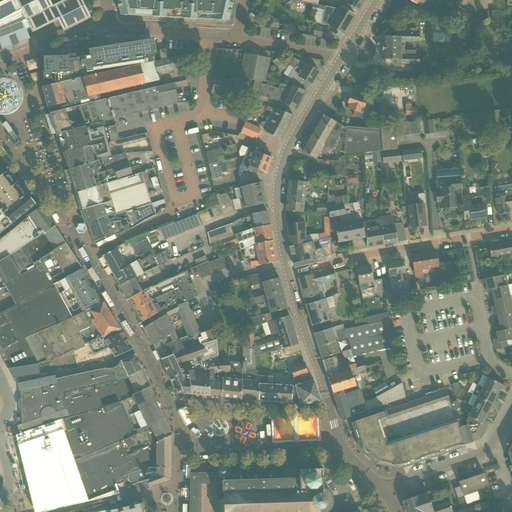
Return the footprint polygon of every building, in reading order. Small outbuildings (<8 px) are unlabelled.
[(26,30),(30,28),(32,32),(35,31),(36,31),(36,30),(45,26),(46,26),(45,26),(55,21),(58,19),(64,31),(67,29),(67,30),(67,29),(76,25),(77,25),(77,24),(86,20),(87,20),(87,19),(90,18),(80,0),(66,0),(50,8),(45,0),(0,0),(0,50),(29,39),(26,30)] [(238,0),(110,0),(115,18),(116,19),(116,20),(117,21),(118,22),(118,23),(119,24),(121,24),(122,25),(123,25),(124,25),(134,26),(135,26),(135,21),(233,27),(238,0)] [(334,0),(344,2),(358,11),(364,0),(334,0)] [(324,12),(322,25),(329,26),(344,35),(355,16),(340,7),(339,10),(325,7),(324,12)] [(503,22),(502,17),(502,11),(491,11),(492,22),(503,22)] [(471,15),(459,12),(457,20),(468,23),(471,15)] [(281,22),(271,20),(270,27),(280,29),(281,22)] [(327,30),(314,27),(312,35),(326,38),(327,30)] [(404,42),(406,42),(419,42),(420,33),(417,33),(410,33),(405,33),(400,33),(400,36),(382,37),(382,38),(382,46),(382,51),(382,59),(382,60),(392,59),(392,64),(395,67),(398,67),(401,65),(419,65),(419,55),(404,56),(404,42)] [(45,57),(41,58),(41,67),(41,72),(42,87),(94,75),(105,72),(104,67),(106,66),(107,72),(113,71),(112,65),(144,60),(144,59),(149,59),(150,62),(154,61),(154,58),(153,52),(153,51),(151,51),(150,45),(152,45),(151,39),(123,44),(123,46),(116,47),(116,45),(103,47),(104,49),(102,49),(101,48),(88,50),(89,52),(83,53),(83,55),(57,57),(53,57),(48,57),(45,57)] [(265,82),(269,59),(244,54),(239,78),(254,80),(262,81),(265,82)] [(170,59),(167,59),(155,62),(155,61),(105,72),(94,75),(42,87),(47,107),(73,101),(83,99),(82,94),(87,93),(88,97),(101,94),(102,94),(108,93),(109,93),(109,92),(114,91),(115,91),(121,90),(122,90),(122,89),(127,88),(129,88),(134,87),(135,87),(135,86),(156,82),(159,81),(158,74),(180,68),(178,57),(170,59)] [(29,70),(38,67),(35,58),(26,61),(29,70)] [(281,58),(274,64),(279,70),(286,64),(281,58)] [(300,78),(311,85),(312,83),(314,83),(316,80),(315,78),(319,72),(306,64),(305,66),(294,58),(289,66),(294,68),(288,78),(297,83),(300,78)] [(452,73),(456,77),(460,73),(456,69),(452,73)] [(7,76),(8,85),(27,82),(26,73),(7,76)] [(238,100),(242,83),(215,77),(211,93),(238,100)] [(259,93),(258,95),(281,102),(296,110),(297,108),(304,94),(306,92),(305,91),(290,86),(280,84),(278,89),(261,84),(259,93)] [(158,94),(156,88),(156,87),(95,102),(49,113),(56,134),(57,134),(63,132),(64,132),(80,128),(80,127),(97,123),(114,119),(142,112),(179,104),(176,90),(158,94)] [(34,112),(31,90),(19,92),(23,114),(34,112)] [(348,104),(347,108),(347,109),(354,111),(353,116),(366,121),(369,114),(370,114),(374,102),(373,100),(368,98),(366,100),(350,95),(350,96),(347,97),(346,100),(347,102),(347,104),(348,104)] [(379,104),(375,116),(379,117),(380,127),(384,128),(394,126),(394,125),(390,125),(390,120),(384,118),(388,107),(379,104)] [(265,132),(280,140),(281,139),(292,116),(293,116),(275,108),(267,107),(266,110),(269,112),(266,120),(264,123),(262,122),(260,125),(267,129),(265,132)] [(417,107),(411,108),(411,112),(405,112),(406,115),(417,115),(417,107)] [(303,151),(302,152),(314,159),(311,164),(326,173),(347,177),(345,157),(345,155),(364,153),(371,152),(397,150),(397,139),(404,139),(404,137),(402,124),(399,124),(399,126),(394,126),(384,128),(380,127),(381,130),(378,130),(372,129),(342,127),(342,126),(323,115),(323,116),(319,122),(319,123),(315,129),(314,129),(310,136),(311,136),(311,137),(310,137),(311,137),(303,151)] [(18,124),(24,143),(44,137),(38,118),(18,124)] [(432,120),(419,122),(420,134),(424,134),(424,135),(434,133),(432,120)] [(98,161),(112,157),(103,122),(80,127),(80,128),(64,132),(63,132),(57,134),(63,152),(62,152),(69,169),(85,164),(98,160),(98,161)] [(261,129),(245,123),(240,133),(256,140),(261,129)] [(111,142),(119,140),(115,126),(107,128),(111,142)] [(511,135),(500,137),(500,141),(509,140),(510,146),(511,146),(511,135)] [(488,139),(488,138),(477,139),(478,145),(479,151),(489,150),(489,147),(488,142),(488,139)] [(265,151),(264,150),(257,147),(256,149),(248,146),(244,156),(269,166),(272,158),(268,156),(269,154),(265,152),(265,151)] [(421,148),(407,150),(409,160),(422,159),(421,148)] [(218,162),(224,161),(223,155),(220,156),(218,149),(205,152),(208,165),(218,162)] [(69,169),(73,181),(92,176),(90,172),(97,170),(98,170),(100,169),(100,167),(127,159),(126,154),(115,156),(99,160),(98,161),(98,160),(85,164),(69,169)] [(244,156),(242,161),(240,166),(248,169),(247,170),(249,171),(249,172),(251,172),(256,174),(256,173),(261,174),(262,172),(266,173),(269,166),(244,156)] [(98,173),(98,170),(97,170),(90,172),(92,176),(73,181),(77,192),(96,187),(96,188),(113,182),(113,180),(131,174),(133,175),(141,172),(140,165),(130,167),(129,161),(113,165),(114,169),(109,170),(98,173)] [(215,179),(222,177),(218,162),(208,165),(211,176),(215,179)] [(0,233),(36,204),(27,193),(26,194),(17,183),(16,182),(15,183),(6,172),(6,171),(4,173),(0,167),(0,233)] [(115,215),(122,213),(127,211),(133,209),(150,204),(146,192),(141,174),(113,182),(96,188),(96,187),(77,192),(82,209),(87,222),(87,223),(114,213),(115,215)] [(460,177),(458,177),(436,178),(437,191),(436,191),(437,202),(438,202),(439,209),(447,208),(448,209),(453,209),(454,208),(456,207),(456,203),(461,203),(462,203),(462,195),(461,189),(460,177)] [(511,208),(511,179),(511,180),(511,184),(494,188),(496,197),(495,198),(498,215),(509,213),(508,209),(511,208)] [(306,183),(289,181),(288,189),(288,190),(286,210),(286,209),(286,210),(303,212),(306,183)] [(241,187),(243,198),(263,193),(260,182),(241,187)] [(469,194),(462,195),(462,203),(461,203),(464,220),(470,219),(471,220),(486,218),(483,203),(491,202),(491,186),(481,188),(482,197),(470,199),(469,194)] [(228,193),(222,195),(227,208),(233,206),(229,194),(228,193)] [(246,208),(265,204),(263,193),(243,198),(246,208)] [(407,206),(410,228),(426,226),(424,206),(426,205),(424,193),(417,194),(419,204),(407,206)] [(222,195),(216,197),(219,205),(221,210),(227,208),(222,195)] [(328,199),(329,207),(328,207),(329,218),(340,216),(341,224),(335,225),(338,242),(340,242),(340,243),(346,242),(346,241),(352,240),(346,211),(345,205),(343,205),(342,196),(334,197),(334,195),(329,196),(328,199)] [(133,209),(127,211),(122,213),(115,215),(114,213),(87,223),(93,240),(94,242),(98,249),(113,242),(141,223),(140,221),(147,219),(147,220),(155,215),(152,204),(150,205),(150,204),(133,209)] [(316,213),(327,212),(327,204),(316,205),(316,213)] [(348,204),(345,205),(346,211),(352,240),(357,239),(357,240),(363,239),(363,238),(365,237),(363,229),(366,229),(366,222),(362,223),(361,220),(360,212),(354,213),(353,208),(352,204),(348,204)] [(0,260),(55,227),(54,227),(55,227),(49,218),(41,207),(28,216),(28,217),(0,239),(0,260)] [(232,224),(207,233),(210,244),(221,240),(250,229),(269,226),(267,211),(266,211),(256,213),(241,218),(241,219),(232,224)] [(197,214),(191,216),(196,227),(201,225),(197,214)] [(392,215),(379,218),(380,219),(379,227),(383,245),(396,243),(397,243),(397,242),(399,242),(397,232),(403,230),(402,223),(396,224),(393,224),(392,215)] [(191,216),(186,218),(190,229),(196,227),(191,216)] [(186,218),(180,220),(185,232),(190,229),(186,218)] [(380,219),(366,222),(366,229),(367,248),(368,248),(383,245),(379,227),(380,219)] [(180,220),(175,222),(180,234),(185,232),(180,220)] [(175,222),(170,225),(175,236),(180,234),(175,222)] [(289,247),(322,239),(322,234),(314,235),(313,234),(305,235),(304,223),(287,224),(287,225),(289,245),(289,247)] [(170,225),(165,227),(169,238),(175,236),(170,225)] [(250,229),(221,240),(224,248),(224,249),(238,244),(240,250),(243,249),(250,246),(252,245),(255,244),(272,241),(269,226),(250,229)] [(65,243),(55,227),(0,260),(0,276),(3,283),(28,272),(27,269),(65,243)] [(164,227),(159,229),(164,240),(169,238),(165,227),(164,227)] [(159,229),(154,231),(159,242),(164,240),(159,229)] [(102,256),(107,265),(113,275),(140,259),(141,260),(153,254),(152,253),(154,253),(152,248),(150,245),(159,242),(154,231),(145,235),(128,241),(124,243),(125,243),(103,256),(102,256)] [(324,260),(324,257),(331,255),(330,238),(322,239),(289,247),(289,248),(292,259),(294,266),(296,267),(324,260)] [(511,253),(511,240),(510,241),(510,243),(503,245),(504,254),(511,253)] [(250,246),(243,249),(245,260),(249,259),(250,263),(250,266),(259,265),(259,266),(262,265),(265,264),(276,262),(272,241),(255,244),(252,245),(250,246)] [(27,269),(28,272),(3,283),(12,300),(15,305),(0,313),(0,352),(2,356),(3,360),(4,361),(6,365),(8,368),(38,364),(37,361),(25,339),(72,319),(84,312),(83,311),(93,306),(101,302),(99,297),(97,295),(94,288),(93,287),(92,288),(88,279),(89,279),(88,278),(83,270),(84,269),(83,268),(82,269),(79,264),(78,263),(76,259),(75,258),(73,254),(67,246),(65,243),(27,269)] [(495,244),(488,245),(490,257),(504,254),(503,245),(495,246),(495,244)] [(412,255),(411,255),(412,258),(414,271),(415,271),(416,278),(423,277),(423,274),(422,270),(433,268),(434,272),(438,271),(438,267),(436,253),(435,251),(434,251),(412,255)] [(140,259),(113,275),(120,287),(136,277),(143,273),(158,267),(157,266),(167,262),(163,252),(153,256),(153,254),(141,260),(140,259)] [(205,256),(194,261),(197,266),(198,265),(202,264),(207,261),(205,256)] [(223,257),(216,260),(220,270),(227,267),(223,257)] [(216,260),(209,263),(214,273),(220,270),(216,260)] [(390,278),(382,279),(385,294),(387,305),(389,304),(393,303),(395,303),(393,293),(392,289),(391,283),(398,282),(401,281),(405,281),(404,274),(405,274),(402,260),(387,263),(390,278)] [(207,261),(202,264),(208,276),(214,273),(209,263),(208,261),(207,261)] [(197,266),(196,266),(201,278),(208,276),(202,264),(198,265),(197,266)] [(370,266),(356,269),(360,290),(373,288),(374,294),(384,292),(384,294),(385,294),(382,279),(373,281),(370,266)] [(136,277),(120,287),(127,300),(146,289),(152,286),(148,279),(161,273),(158,267),(143,273),(136,277)] [(298,280),(304,300),(309,299),(319,295),(319,294),(323,293),(326,292),(323,283),(335,279),(334,273),(333,269),(313,275),(313,274),(299,278),(298,280)] [(184,272),(173,277),(179,289),(189,284),(184,272)] [(261,273),(246,277),(248,287),(262,283),(265,295),(282,290),(280,283),(279,280),(279,278),(263,282),(262,280),(260,274),(261,274),(261,273)] [(439,274),(441,285),(450,284),(448,273),(439,274)] [(500,276),(480,280),(481,285),(485,284),(486,290),(502,286),(507,285),(508,285),(506,275),(500,276)] [(146,289),(127,300),(134,312),(140,323),(160,312),(164,310),(174,305),(174,306),(176,306),(180,305),(185,302),(179,289),(173,277),(169,279),(152,286),(146,289)] [(189,284),(179,289),(185,302),(187,301),(198,296),(192,283),(189,284)] [(502,286),(486,290),(487,294),(492,293),(493,300),(509,296),(511,296),(511,295),(511,284),(508,285),(507,285),(502,286)] [(265,295),(251,299),(253,306),(265,302),(266,306),(268,306),(270,313),(287,308),(282,290),(265,295)] [(495,306),(490,307),(491,311),(511,307),(509,296),(493,300),(495,306)] [(312,326),(329,321),(327,314),(329,313),(325,299),(305,305),(312,326)] [(37,361),(45,357),(46,360),(53,358),(53,359),(85,344),(87,343),(90,348),(104,340),(120,330),(103,302),(102,301),(101,302),(93,306),(83,311),(84,312),(72,319),(25,339),(37,361)] [(160,312),(140,323),(143,328),(153,345),(169,336),(169,335),(175,332),(171,324),(180,320),(187,336),(188,336),(189,339),(200,334),(185,302),(180,305),(176,306),(174,306),(174,305),(164,310),(160,312)] [(511,308),(511,307),(491,311),(492,315),(497,314),(498,321),(511,317),(511,308)] [(256,317),(251,318),(253,327),(261,324),(289,316),(289,315),(287,308),(270,313),(256,317)] [(289,316),(261,324),(265,336),(270,335),(271,336),(278,334),(279,335),(294,330),(289,316)] [(499,327),(495,328),(496,332),(511,329),(511,328),(511,317),(498,321),(499,327)] [(365,319),(354,321),(355,327),(355,328),(366,325),(365,319)] [(355,328),(344,330),(345,332),(347,338),(351,349),(353,356),(362,354),(394,347),(389,320),(378,323),(367,325),(366,325),(355,328)] [(315,333),(314,333),(318,347),(335,342),(335,341),(347,338),(345,332),(333,336),(331,328),(315,333)] [(497,339),(493,340),(494,344),(506,341),(511,340),(511,339),(511,329),(496,332),(497,339)] [(133,349),(120,330),(104,340),(90,348),(93,355),(108,348),(115,357),(133,349)] [(169,336),(153,345),(154,346),(154,347),(155,348),(155,349),(156,349),(155,349),(156,351),(160,359),(161,359),(194,347),(208,342),(216,340),(213,330),(205,333),(200,334),(189,339),(188,336),(187,336),(178,339),(175,332),(169,335),(169,336)] [(255,343),(254,344),(254,348),(254,354),(267,353),(275,351),(283,349),(298,344),(298,343),(297,342),(294,333),(294,332),(294,330),(279,335),(262,341),(255,343)] [(254,332),(245,333),(246,344),(246,348),(254,348),(254,344),(254,337),(254,332)] [(161,359),(160,360),(161,361),(168,376),(169,378),(174,389),(175,390),(175,389),(182,393),(182,394),(183,394),(186,394),(188,395),(190,395),(191,395),(191,394),(187,366),(208,359),(217,356),(218,356),(216,340),(208,342),(194,347),(161,359)] [(506,341),(494,344),(495,350),(507,347),(506,341)] [(335,342),(318,347),(321,359),(322,359),(339,354),(335,342)] [(298,344),(283,349),(285,356),(300,351),(298,344)] [(242,380),(241,400),(258,401),(257,381),(257,376),(257,372),(255,372),(254,354),(254,348),(246,348),(243,348),(242,362),(242,363),(242,380)] [(351,349),(341,352),(343,359),(353,356),(351,349)] [(106,368),(105,368),(112,382),(118,381),(142,370),(135,354),(120,361),(119,362),(119,364),(118,365),(117,366),(116,366),(114,367),(113,368),(112,368),(111,368),(109,369),(108,369),(106,368)] [(355,363),(356,368),(363,366),(367,365),(365,360),(364,360),(362,354),(353,356),(355,363)] [(208,359),(187,366),(191,394),(221,397),(222,382),(221,382),(220,371),(218,371),(217,361),(218,361),(217,356),(208,359)] [(328,378),(356,368),(355,363),(339,369),(335,356),(322,361),(328,378)] [(218,361),(217,361),(218,371),(220,371),(221,382),(222,382),(221,397),(241,400),(242,380),(242,363),(242,362),(229,360),(218,361)] [(304,363),(290,368),(295,386),(299,404),(300,404),(321,402),(321,401),(320,401),(314,382),(313,381),(312,378),(309,379),(304,363)] [(38,364),(8,368),(13,378),(40,374),(38,364)] [(363,366),(356,368),(328,378),(327,378),(332,394),(342,390),(344,395),(359,390),(358,385),(355,385),(352,374),(354,374),(355,375),(365,372),(363,366)] [(112,382),(105,368),(70,376),(73,392),(60,395),(64,409),(17,426),(19,433),(46,424),(63,419),(89,411),(116,402),(123,400),(149,387),(150,387),(142,370),(118,381),(112,382)] [(73,392),(70,376),(56,379),(55,380),(54,381),(53,381),(52,382),(51,383),(49,383),(48,383),(47,384),(45,384),(44,383),(42,383),(41,383),(40,382),(23,386),(20,390),(21,418),(16,418),(17,426),(64,409),(60,395),(73,392)] [(257,376),(257,381),(258,401),(266,402),(270,402),(277,402),(278,402),(279,385),(274,385),(275,380),(267,379),(268,376),(257,376)] [(480,386),(497,395),(500,389),(504,391),(506,387),(487,378),(482,387),(480,386)] [(364,403),(363,403),(359,390),(344,395),(342,390),(332,394),(333,395),(333,394),(341,420),(350,416),(405,398),(401,384),(389,390),(377,397),(364,403)] [(377,397),(389,390),(385,384),(374,390),(377,397)] [(456,389),(454,384),(451,385),(454,395),(457,396),(460,389),(459,388),(456,389)] [(279,385),(278,402),(281,402),(286,403),(290,403),(299,403),(299,404),(295,386),(279,385)] [(472,394),(471,394),(496,407),(498,403),(494,401),(497,395),(480,386),(477,385),(472,394)] [(138,430),(163,417),(159,408),(159,407),(154,397),(149,387),(123,400),(116,402),(89,411),(104,448),(119,442),(139,433),(138,430)] [(450,403),(445,388),(432,392),(434,399),(430,400),(427,401),(426,398),(422,400),(422,399),(351,423),(351,424),(352,424),(355,435),(355,436),(357,435),(359,441),(357,444),(358,444),(360,448),(368,456),(377,463),(395,467),(399,468),(410,464),(414,462),(414,463),(415,463),(415,462),(419,461),(435,456),(439,454),(439,455),(440,454),(444,452),(444,453),(460,447),(464,446),(465,446),(464,445),(472,442),(480,439),(487,426),(468,417),(468,416),(460,413),(456,401),(450,403)] [(473,407),(487,414),(490,408),(494,410),(496,407),(471,394),(467,404),(473,407)] [(473,407),(468,416),(468,417),(487,426),(489,422),(484,420),(487,414),(473,407)] [(89,411),(63,419),(46,424),(19,433),(16,434),(25,469),(24,469),(28,482),(30,491),(35,510),(37,511),(42,511),(45,511),(87,502),(80,478),(79,478),(74,461),(104,448),(89,411)] [(138,430),(139,433),(119,442),(126,457),(150,445),(171,435),(163,417),(138,430)] [(118,490),(126,487),(125,482),(123,476),(148,468),(148,469),(168,468),(171,465),(171,466),(171,465),(171,458),(171,457),(171,456),(171,451),(171,450),(171,444),(172,443),(171,443),(171,437),(172,436),(171,435),(150,445),(126,457),(80,478),(87,502),(90,501),(89,501),(92,498),(95,496),(101,494),(105,492),(109,492),(115,491),(115,492),(118,491),(118,490)] [(74,461),(79,478),(80,478),(126,457),(119,442),(104,448),(74,461)] [(326,490),(325,489),(324,489),(323,488),(322,487),(319,487),(319,473),(322,473),(322,469),(317,469),(317,472),(303,473),(303,469),(285,470),(284,470),(284,471),(229,473),(229,472),(229,471),(229,470),(228,469),(228,468),(227,468),(226,467),(225,466),(224,466),(223,466),(222,466),(221,466),(220,466),(219,467),(218,468),(217,469),(217,470),(217,471),(217,472),(217,473),(190,474),(190,511),(359,511),(355,511),(327,511),(328,511),(329,510),(330,509),(331,508),(332,506),(332,505),(332,504),(333,502),(333,501),(332,499),(332,498),(332,496),(331,495),(330,494),(330,493),(329,492),(328,491),(326,490)] [(125,482),(126,487),(128,491),(135,493),(171,480),(171,468),(168,468),(148,469),(148,468),(123,476),(125,482)] [(466,502),(464,496),(477,492),(476,489),(488,485),(484,473),(458,482),(460,486),(454,489),(459,504),(466,502)] [(439,511),(439,510),(432,491),(417,496),(417,497),(415,497),(415,496),(401,501),(402,503),(403,503),(406,511),(405,511),(439,511)] [(144,511),(143,505),(143,503),(141,503),(132,505),(129,506),(120,508),(117,509),(109,511),(107,511),(107,509),(107,507),(87,511),(144,511)] [(475,511),(488,508),(486,503),(474,507),(473,506),(461,510),(461,511),(471,511),(472,511),(475,511)]
